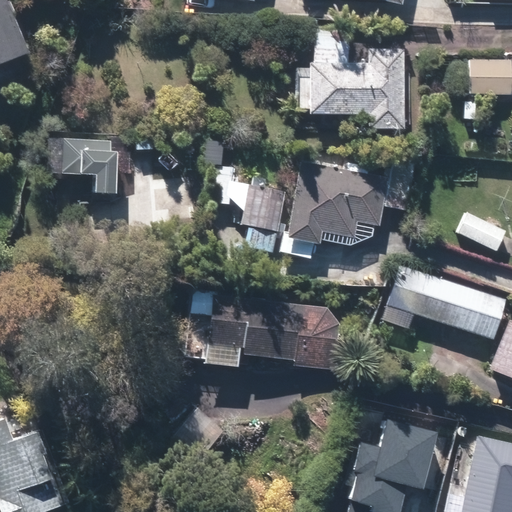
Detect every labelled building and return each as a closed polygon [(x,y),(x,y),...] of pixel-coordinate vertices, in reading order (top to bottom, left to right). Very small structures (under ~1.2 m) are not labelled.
[(0,0),(0,61),(23,52),(2,0),(0,0)] [(306,64),(305,114),(366,115),(366,127),(401,127),(402,51),(366,51),(366,65),(306,64)] [(466,95),(509,96),(509,84),(511,83),(511,71),(509,71),(510,61),(467,60),(466,95)] [(108,142),(60,139),(58,173),(91,175),(90,191),(110,192),(112,152),(107,152),(108,142)] [(385,178),(299,162),(285,237),(316,243),(318,230),(351,236),(353,222),(376,226),(385,178)] [(215,167),(213,204),(228,204),(230,167),(215,167)] [(198,180),(157,177),(154,217),(195,220),(198,180)] [(274,229),(282,193),(246,186),(238,222),(274,229)] [(503,230),(464,214),(455,234),(495,251),(503,230)] [(502,301),(398,266),(381,318),(405,326),(410,311),(490,337),(502,301)] [(209,295),(203,342),(239,347),(239,354),(290,360),(290,364),(345,371),(353,313),(209,295)] [(511,324),(506,322),(487,369),(511,379),(511,324)] [(2,418),(0,418),(0,507),(1,511),(36,511),(37,511),(65,502),(37,429),(10,439),(2,418)] [(424,489),(439,433),(391,420),(382,450),(361,445),(355,470),(359,471),(347,511),(399,511),(407,485),(424,489)] [(462,497),(444,493),(440,511),(509,511),(511,501),(511,453),(472,446),(462,497)]
